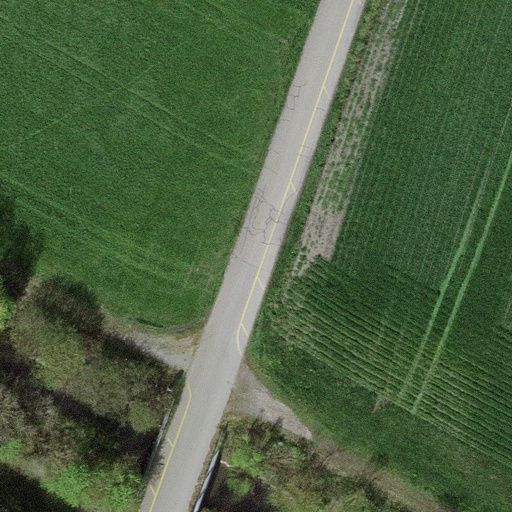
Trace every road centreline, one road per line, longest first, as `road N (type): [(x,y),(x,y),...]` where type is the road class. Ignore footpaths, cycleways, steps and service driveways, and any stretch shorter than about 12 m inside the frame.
road 1 (unclassified): [(165,511),(350,0)]
road 2 (track): [(0,265),(213,384)]
